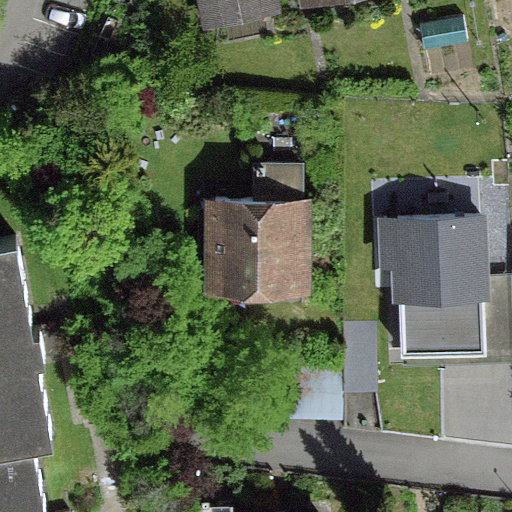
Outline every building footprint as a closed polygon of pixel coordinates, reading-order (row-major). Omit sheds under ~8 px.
[(266,0),(200,0),(205,22),(269,10),(266,0)] [(459,15),(415,23),(419,48),(463,41),(459,15)] [(196,242),(210,242),(210,284),(220,284),(230,295),(244,295),(254,284),(296,285),(296,164),(251,163),(251,198),(210,198),(210,209),(196,209),(196,242)] [(450,181),(419,182),(419,199),(451,198),(450,181)] [(383,256),(395,255),(396,291),(434,290),(434,286),(477,284),(473,216),(381,219),(383,256)] [(0,238),(0,441),(27,437),(47,433),(32,355),(40,354),(35,325),(27,327),(10,236),(0,238)] [(371,322),(339,323),(339,384),(372,384),(371,322)] [(0,441),(0,511),(40,511),(27,437),(0,441)] [(195,511),(228,511),(228,503),(195,505),(195,511)]
